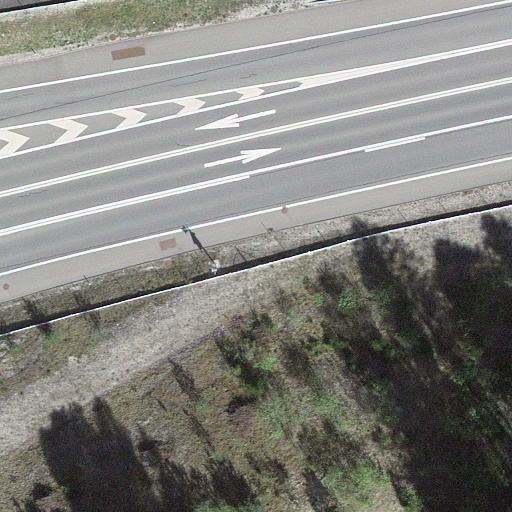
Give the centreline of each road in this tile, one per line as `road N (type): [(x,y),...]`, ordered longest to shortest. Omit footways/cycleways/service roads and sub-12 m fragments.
road 1 (trunk): [(511,19),(0,108)]
road 2 (trunk): [(0,258),(211,205),(283,129)]
road 3 (trunk): [(0,193),(283,129)]
road 4 (trunk): [(283,129),(511,82)]
